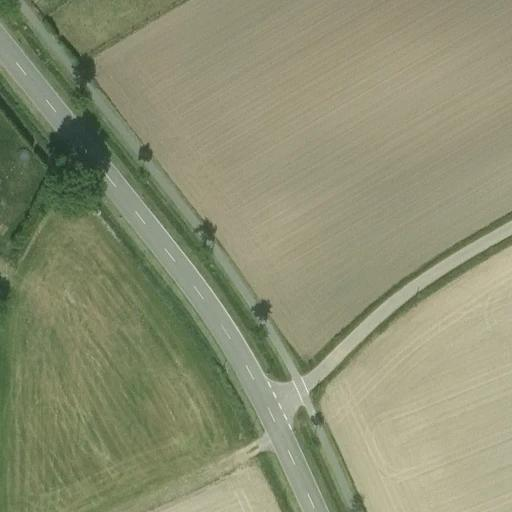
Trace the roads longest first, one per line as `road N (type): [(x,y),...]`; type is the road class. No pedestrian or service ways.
road 1 (tertiary): [(274,410),(212,306),(0,38)]
road 2 (unclassified): [(511,230),(400,295),(304,392),(274,410)]
